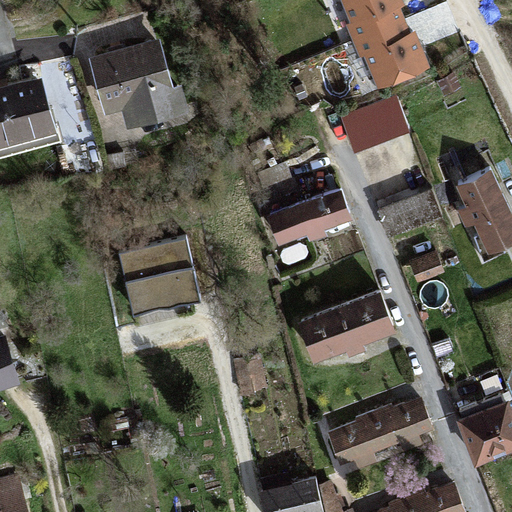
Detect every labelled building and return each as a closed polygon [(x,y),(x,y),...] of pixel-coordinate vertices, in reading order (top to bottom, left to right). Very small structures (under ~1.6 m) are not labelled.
[(356,35),(402,16),(396,2),(399,0),(346,0),(354,18),(349,20),(356,35)] [(402,16),(356,35),(362,51),(367,49),(379,80),(426,61),(412,29),(408,31),(402,16)] [(155,41),(94,58),(108,106),(126,101),(131,119),(182,105),(177,85),(168,87),(155,41)] [(452,72),(438,79),(444,91),(458,84),(452,72)] [(37,79),(0,89),(0,136),(49,123),(37,79)] [(396,95),(343,116),(354,145),(408,124),(396,95)] [(135,148),(123,151),(125,162),(137,160),(135,148)] [(123,151),(106,154),(108,166),(125,162),(123,151)] [(511,235),(511,213),(489,165),(457,180),(467,201),(458,206),(466,222),(475,218),(481,229),(473,233),(483,258),(504,249),(501,241),(511,235)] [(340,185),(269,212),(279,236),(307,225),(310,232),(324,227),(321,220),(349,209),(340,185)] [(432,186),(378,207),(388,232),(442,211),(432,186)] [(120,244),(132,301),(191,288),(196,287),(197,292),(201,292),(187,230),(120,244)] [(435,249),(411,259),(417,274),(441,264),(435,249)] [(378,284),(299,315),(315,356),(348,343),(350,350),(364,345),(362,338),(394,325),(378,284)] [(191,288),(132,301),(135,318),(195,306),(191,288)] [(3,334),(0,334),(0,378),(16,373),(3,334)] [(258,352),(234,358),(241,389),(265,384),(258,352)] [(500,390),(459,406),(463,415),(460,417),(476,457),(511,443),(511,412),(506,398),(504,399),(500,390)] [(421,394),(404,401),(407,407),(423,401),(421,394)] [(391,402),(373,409),(385,440),(400,435),(404,445),(420,438),(416,428),(432,422),(423,401),(407,407),(404,401),(393,405),(391,402)] [(359,462),(375,456),(371,446),(385,440),(373,409),(355,416),(357,419),(329,430),(339,458),(355,452),(359,462)] [(134,413),(105,419),(108,430),(127,426),(131,446),(141,444),(134,413)] [(282,471),(261,476),(264,487),(285,482),(282,471)] [(8,474),(0,476),(0,490),(12,487),(8,474)] [(323,511),(315,475),(285,482),(264,487),(260,488),(264,507),(265,511),(323,511)] [(329,480),(319,483),(323,502),(336,497),(329,480)] [(440,493),(456,486),(454,480),(437,486),(440,493)] [(426,490),(424,487),(406,494),(413,511),(453,511),(464,508),(456,486),(440,493),(437,486),(426,490)] [(0,510),(0,511),(26,511),(21,494),(6,498),(9,508),(0,510)] [(413,511),(406,494),(388,501),(389,504),(378,509),(379,511),(413,511)] [(336,497),(323,502),(325,511),(339,511),(341,511),(336,497)]
